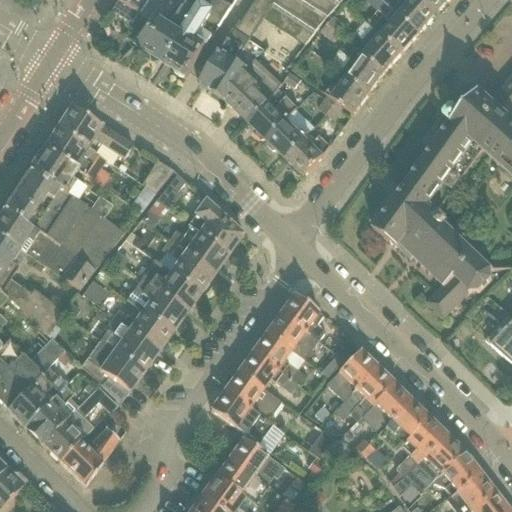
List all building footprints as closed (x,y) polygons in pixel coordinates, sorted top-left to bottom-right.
[(155,27),(181,2),(177,0),(120,0),(119,3),(120,4),(113,14),(123,21),(130,11),(150,23),(155,27)] [(201,7),(164,65),(176,73),(175,74),(179,78),(184,80),(185,78),(188,80),(224,21),(209,12),(215,2),(212,0),(205,0),(201,7)] [(318,31),(345,0),(258,0),(237,34),(251,43),(264,21),(305,49),(318,31)] [(393,13),(420,36),(438,16),(418,0),(398,0),(390,9),(394,12),(393,13)] [(418,0),(438,16),(451,0),(418,0)] [(157,28),(137,48),(164,65),(201,7),(191,1),(187,4),(172,27),(163,22),(157,28)] [(393,13),(387,20),(385,18),(374,30),(403,55),(420,36),(393,13)] [(334,20),(327,27),(338,36),(345,29),(334,20)] [(133,45),(137,48),(157,28),(155,27),(150,23),(143,35),(140,33),(133,45)] [(368,25),(357,37),(365,44),(358,53),(386,75),(403,55),(374,30),(368,25)] [(338,36),(327,27),(321,34),(332,43),(338,36)] [(251,43),(237,34),(234,32),(200,87),(227,104),(245,75),(245,74),(248,70),(237,64),(251,43)] [(358,53),(350,64),(341,76),(348,80),(370,96),(386,75),(358,53)] [(309,74),(298,66),(292,73),(304,82),(309,74)] [(245,75),(227,104),(248,125),(268,105),(255,92),(260,88),(245,75)] [(301,84),(290,76),(285,83),(285,84),(296,91),(301,84)] [(326,97),(355,118),(370,96),(348,80),(338,93),(332,88),(326,97)] [(480,295),(493,282),(492,275),(493,273),(445,229),(448,225),(439,215),(482,155),(507,177),(511,181),(511,125),(510,123),(511,120),(511,81),(491,105),(471,87),(444,119),(451,126),(374,233),(399,251),(411,263),(414,260),(445,290),(429,306),(445,321),(468,297),(469,297),(471,295),(480,295)] [(265,142),(267,143),(286,123),(287,124),(298,111),(280,93),(273,101),(272,100),(268,105),(248,125),(257,134),(256,137),(262,143),(265,142)] [(319,113),(326,119),(334,108),(326,103),(319,113)] [(341,114),(334,108),(326,119),(334,124),(341,114)] [(103,130),(100,128),(71,110),(58,131),(96,156),(95,157),(98,159),(98,158),(113,167),(117,161),(118,159),(102,147),(94,142),(103,130)] [(277,153),(286,161),(309,136),(302,129),(297,134),(287,124),(286,123),(267,143),(269,145),(268,149),(273,154),(277,153)] [(102,147),(118,159),(124,163),(133,149),(103,130),(94,142),(102,147)] [(100,173),(92,167),(98,159),(95,157),(96,156),(58,131),(44,151),(78,173),(88,180),(93,184),(100,173)] [(302,178),(304,180),(324,159),(331,149),(321,140),(317,144),(309,136),(286,161),(295,170),(294,173),(299,179),(302,178)] [(72,182),(78,173),(44,151),(30,173),(68,197),(76,185),(72,182)] [(173,174),(157,164),(149,177),(143,188),(155,196),(172,177),(173,174)] [(125,236),(104,221),(78,204),(72,200),(68,197),(30,173),(17,193),(110,254),(125,236)] [(185,186),(177,178),(160,200),(169,207),(185,186)] [(78,204),(104,221),(112,208),(86,191),(78,204)] [(76,260),(96,272),(110,254),(17,193),(4,213),(76,260)] [(148,206),(138,199),(131,208),(141,216),(148,206)] [(243,238),(205,204),(189,229),(199,236),(198,236),(229,257),(243,238)] [(0,239),(27,257),(62,281),(81,294),(95,273),(96,272),(76,260),(4,213),(0,218),(0,239)] [(160,222),(149,214),(142,223),(154,231),(160,222)] [(198,236),(192,246),(175,234),(169,243),(215,276),(229,257),(198,236)] [(131,236),(126,242),(133,248),(138,241),(131,236)] [(0,293),(8,301),(49,339),(64,315),(34,292),(30,297),(10,282),(17,272),(18,270),(27,257),(0,239),(0,293)] [(201,296),(215,276),(169,243),(162,253),(178,265),(171,275),(201,296)] [(122,268),(127,261),(117,253),(111,260),(122,268)] [(141,282),(187,315),(201,296),(171,275),(155,263),(148,273),(141,282)] [(95,281),(105,288),(111,280),(101,273),(95,281)] [(133,293),(134,293),(127,303),(143,314),(173,335),(187,315),(141,282),(133,293)] [(96,307),(106,293),(93,284),(83,298),(96,307)] [(316,329),(323,319),(319,315),(294,298),(280,317),(318,344),(324,335),(316,329)] [(81,314),(71,306),(63,317),(74,325),(81,314)] [(159,355),(173,335),(143,314),(135,325),(119,313),(112,322),(159,355)] [(304,364),(311,354),(318,344),(280,317),(266,337),(304,364)] [(105,333),(107,334),(100,344),(144,375),(159,355),(112,322),(105,333)] [(501,326),(486,343),(511,366),(511,326),(508,332),(501,326)] [(307,380),(297,373),(304,364),(266,337),(252,356),(297,388),(297,387),(301,390),(307,380)] [(58,362),(64,355),(53,343),(51,341),(47,346),(39,354),(29,365),(42,378),(48,372),(58,362)] [(356,352),(350,346),(347,343),(333,356),(336,359),(343,365),(356,352)] [(100,344),(89,360),(89,359),(81,370),(121,408),(144,375),(100,344)] [(42,378),(29,365),(9,345),(1,353),(1,352),(0,353),(0,407),(6,413),(42,378)] [(359,354),(326,389),(343,405),(376,371),(359,354)] [(270,383),(291,397),(297,388),(252,356),(239,375),(263,393),(263,392),(270,383)] [(343,365),(336,359),(320,375),(328,380),(343,365)] [(349,417),(358,425),(370,412),(370,413),(394,388),(376,371),(343,405),(333,416),(342,424),(349,417)] [(57,382),(48,372),(42,378),(6,413),(24,431),(48,407),(40,400),(43,397),(44,399),(52,391),(50,389),(57,382)] [(239,375),(225,395),(267,425),(281,406),(277,402),(263,392),(263,393),(239,375)] [(91,399),(96,393),(90,387),(84,393),(91,399)] [(370,413),(379,421),(387,429),(411,404),(394,388),(370,413)] [(42,449),(68,422),(59,414),(74,399),(65,390),(48,407),(24,431),(42,449)] [(69,423),(68,422),(42,449),(59,466),(80,444),(80,445),(93,431),(83,421),(106,398),(98,391),(96,393),(91,399),(69,423)] [(211,414),(235,431),(259,448),(273,429),(267,425),(225,395),(211,414)] [(387,429),(378,439),(395,456),(403,448),(428,421),(411,404),(387,429)] [(314,418),(322,425),(330,417),(323,410),(314,418)] [(401,451),(405,454),(410,458),(395,473),(398,475),(386,482),(389,488),(392,491),(404,484),(405,483),(446,438),(428,421),(403,448),(403,449),(401,451)] [(85,491),(119,444),(107,433),(87,452),(80,445),(80,444),(59,466),(85,491)] [(463,455),(446,438),(405,483),(404,484),(392,491),(399,499),(410,488),(421,498),(432,487),(442,477),(443,476),(463,455)] [(341,448),(338,445),(330,440),(317,459),(327,465),(341,448)] [(273,480),(267,475),(275,465),(243,442),(230,461),(267,488),(273,480)] [(361,458),(370,449),(363,442),(355,451),(361,458)] [(370,449),(361,458),(367,463),(375,454),(370,449)] [(480,477),(463,455),(443,476),(442,477),(432,487),(444,491),(450,499),(451,500),(480,477)] [(240,498),(253,507),(267,488),(230,461),(216,480),(240,498)] [(307,472),(311,474),(318,479),(325,469),(315,461),(307,472)] [(0,511),(2,511),(26,488),(17,480),(13,480),(6,473),(0,478),(0,511)] [(473,511),(495,496),(480,477),(451,500),(450,499),(446,502),(452,511),(473,511)] [(202,500),(219,511),(237,511),(236,511),(243,502),(239,499),(240,498),(216,480),(202,500)] [(300,495),(306,487),(296,480),(291,488),(300,495)] [(317,493),(308,501),(315,510),(325,503),(317,493)] [(506,511),(495,496),(473,511),(506,511)] [(219,511),(202,500),(193,511),(219,511)]
